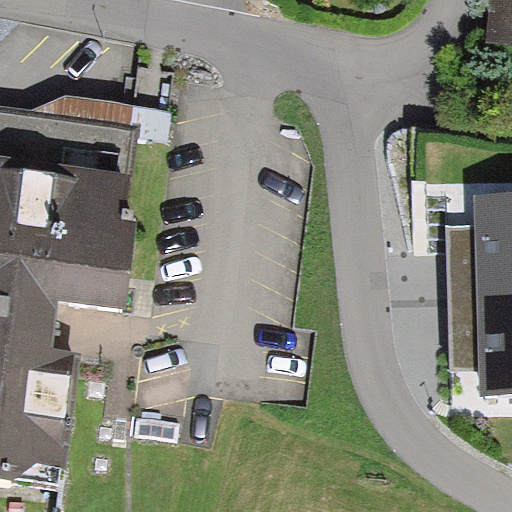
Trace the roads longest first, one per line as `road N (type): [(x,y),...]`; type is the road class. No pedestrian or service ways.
road 1 (residential): [(325,75),(341,107),(375,367),(405,433),(511,506)]
road 2 (residential): [(325,75),(386,65),(439,26),(445,0)]
road 3 (residential): [(65,0),(204,28)]
road 4 (residential): [(204,28),(325,75)]
